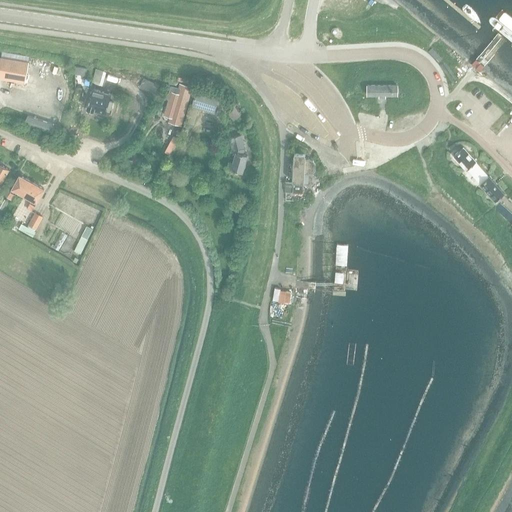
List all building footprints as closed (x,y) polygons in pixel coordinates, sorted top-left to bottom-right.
[(511,0),(499,0),(486,17),(510,35),(511,32),(511,0)] [(0,56),(0,77),(25,82),(29,62),(0,56)] [(394,79),(394,68),(371,68),(371,80),(394,79)] [(170,91),(163,115),(171,117),(170,121),(180,125),(191,87),(181,84),(178,93),(170,91)] [(379,97),(385,97),(385,95),(397,95),(397,85),(367,85),(367,95),(379,95),(379,97)] [(113,101),(109,100),(110,94),(92,89),(91,95),(90,95),(88,102),(88,103),(87,108),(105,114),(107,108),(111,109),(113,101)] [(192,106),(213,112),(218,97),(196,91),(192,106)] [(228,111),(233,119),(239,114),(234,107),(228,111)] [(406,128),(408,133),(420,130),(418,124),(406,128)] [(228,168),(242,172),(247,155),(242,154),(244,148),(241,134),(228,137),(231,148),(230,151),(236,153),(233,162),(230,161),(228,168)] [(176,146),(181,139),(174,135),(170,142),(176,146)] [(454,155),(469,172),(475,168),(474,167),(476,165),(474,162),(475,161),(463,147),(454,155)] [(304,173),(308,173),(312,172),(315,168),(315,164),(313,160),(309,158),(305,158),(305,153),(294,153),(292,182),(290,182),(286,181),(285,191),(293,192),(302,192),(303,182),(304,173)] [(0,182),(1,183),(9,169),(0,163),(0,182)] [(24,195),(31,182),(19,175),(7,197),(12,199),(17,191),(24,195)] [(480,183),(495,201),(504,193),(489,176),(480,183)] [(31,182),(24,195),(31,199),(27,208),(32,211),(44,188),(31,182)] [(42,216),(35,212),(28,224),(35,228),(42,216)] [(93,229),(87,226),(82,235),(88,238),(93,229)] [(279,300),(295,302),(297,290),(280,288),(279,300)]
